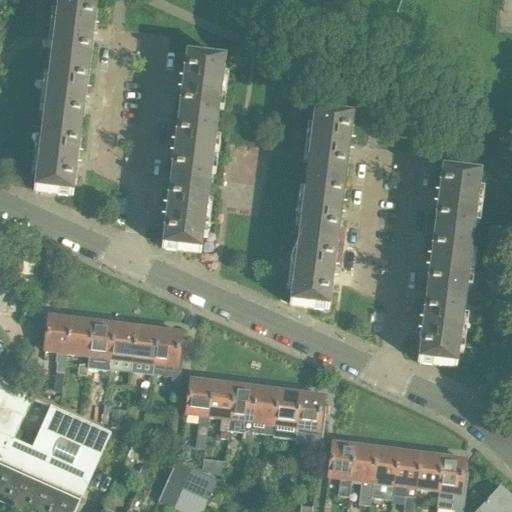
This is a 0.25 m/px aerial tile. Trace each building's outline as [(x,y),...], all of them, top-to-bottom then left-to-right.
[(51,50),(49,65),(88,69),(92,44),(94,31),(93,31),(97,4),(61,0),(57,0),(56,15),(55,15),(55,16),(54,27),(53,28),(54,28),(53,37),(52,37),(52,39),(53,39),(51,49),(51,50)] [(181,96),(177,121),(216,126),(218,112),(219,112),(219,111),(218,111),(220,100),(220,99),(221,90),(222,89),(221,89),(222,78),(223,78),(223,77),(225,61),(185,57),(182,83),(181,83),(180,96),(181,96)] [(43,114),(41,128),(81,133),(83,109),(84,107),(86,95),(85,95),(85,93),(88,69),(49,65),(48,79),(47,79),(47,80),(46,90),(46,91),(46,92),(45,101),(44,101),(44,102),(45,102),(43,113),(43,114)] [(307,164),(305,179),(344,183),(347,161),(347,158),(348,158),(350,146),(349,145),(352,119),(313,114),(311,129),(311,130),(310,141),(309,141),(309,142),(310,142),(309,152),(308,152),(308,153),(307,163),(307,164)] [(172,161),(169,185),(208,190),(210,176),(211,176),(211,174),(210,174),(212,164),(212,163),(213,153),(214,152),(213,152),(215,142),(215,140),(216,126),(177,121),(174,147),(173,147),(172,159),(173,159),(172,161)] [(81,133),(41,128),(40,142),(39,142),(39,143),(40,143),(38,154),(38,155),(37,164),(36,164),(36,166),(37,166),(35,176),(35,177),(35,178),(33,193),(72,198),(76,171),(78,158),(77,158),(81,133)] [(436,210),(433,235),(472,240),(474,226),(474,225),(475,214),(476,214),(476,213),(475,213),(477,204),(477,203),(478,192),(479,192),(479,191),(478,191),(480,176),(441,171),(438,197),(437,197),(435,210),(436,210)] [(299,228),(297,242),(336,247),(340,222),(342,209),(341,209),(344,183),(305,179),(303,193),(303,194),(302,204),(301,206),(302,206),(301,215),(300,215),(300,216),(299,227),(299,228)] [(208,190),(169,185),(166,210),(165,210),(164,223),(165,223),(161,250),(200,255),(202,239),(203,239),(203,238),(202,238),(204,228),(204,226),(205,217),(206,217),(206,216),(205,216),(207,205),(207,204),(208,190)] [(428,275),(425,299),(464,304),(466,290),(467,289),(466,288),(467,278),(468,278),(468,277),(469,267),(469,266),(470,256),(471,256),(471,254),(470,254),(472,240),(433,235),(430,259),(430,261),(429,261),(428,273),(428,274),(428,275)] [(336,247),(297,242),(295,256),(295,258),(294,268),(293,269),(294,269),(293,279),(292,279),(292,280),(293,280),(291,291),(291,290),(291,292),(289,307),(328,312),(332,285),(334,273),(333,272),(336,247)] [(464,304),(425,299),(422,322),(422,324),(421,324),(420,337),(417,364),(456,369),(458,353),(459,352),(458,352),(459,342),(460,342),(460,341),(460,340),(461,331),(461,330),(462,319),(463,319),(463,318),(462,318),(464,304)] [(48,319),(46,340),(44,353),(56,355),(55,364),(56,364),(65,363),(66,356),(70,322),(48,319)] [(66,356),(88,358),(92,325),(70,322),(66,356)] [(88,358),(110,361),(114,328),(92,325),(88,358)] [(130,374),(130,371),(131,364),(136,330),(114,328),(110,361),(109,369),(109,371),(130,374)] [(136,330),(131,364),(130,371),(131,371),(131,375),(152,377),(153,366),(157,333),(136,330)] [(160,333),(157,333),(153,366),(152,377),(171,379),(169,388),(169,392),(177,393),(180,377),(183,359),(185,342),(180,342),(181,336),(160,333)] [(65,363),(56,364),(55,374),(64,375),(65,363)] [(77,377),(86,378),(88,366),(79,367),(77,377)] [(64,375),(55,374),(53,393),(62,394),(64,375)] [(186,416),(207,419),(211,385),(190,382),(186,416)] [(0,419),(13,391),(12,391),(13,391),(11,390),(0,385),(0,419)] [(228,441),(229,434),(230,429),(228,429),(233,388),(211,385),(207,419),(221,421),(219,432),(220,432),(219,440),(228,441)] [(250,444),(251,435),(252,432),(250,431),(256,391),(233,388),(228,429),(230,429),(229,434),(242,435),(241,443),(250,444)] [(0,419),(0,470),(13,442),(33,400),(32,400),(31,399),(13,391),(0,419)] [(252,432),(251,435),(273,438),(274,428),(273,428),(277,393),(256,391),(250,431),(252,432)] [(273,428),(274,428),(294,430),(298,396),(277,393),(273,428)] [(298,396),(294,430),(293,438),(295,437),(294,445),(321,449),(326,410),(325,410),(325,411),(321,410),(323,399),(298,396)] [(5,511),(7,511),(28,511),(72,418),(72,417),(71,417),(52,409),(33,451),(6,508),(5,511)] [(111,417),(110,428),(110,429),(111,429),(122,430),(124,418),(111,417)] [(28,511),(52,511),(92,427),(91,427),(92,426),(90,426),(72,418),(28,511)] [(196,445),(205,446),(207,426),(198,427),(196,445)] [(92,427),(52,511),(76,511),(111,436),(92,427)] [(125,439),(135,441),(138,441),(139,429),(126,427),(125,439)] [(0,508),(5,511),(6,508),(33,451),(13,442),(0,470),(0,508)] [(132,446),(126,443),(122,450),(129,454),(132,446)] [(133,446),(127,458),(141,465),(147,453),(133,446)] [(348,499),(351,483),(354,449),(332,446),(328,480),(339,481),(337,498),(348,499)] [(369,508),(370,500),(376,452),(354,449),(351,483),(361,484),(358,507),(369,508)] [(391,502),(391,498),(396,454),(376,452),(370,500),(391,502)] [(412,511),(415,491),(419,457),(396,454),(391,498),(404,500),(402,511),(412,511)] [(415,491),(438,494),(441,460),(419,457),(415,491)] [(438,494),(437,500),(436,510),(451,511),(462,511),(467,475),(463,475),(464,463),(441,460),(438,494)] [(223,479),(225,464),(213,463),(212,475),(223,479)] [(158,503),(171,509),(173,510),(191,471),(176,465),(158,503)] [(173,510),(178,511),(180,511),(202,511),(216,482),(191,471),(173,510)] [(231,484),(242,489),(243,487),(245,482),(235,477),(232,482),(231,484)] [(252,493),(257,494),(264,495),(266,482),(254,480),(252,493)] [(510,511),(511,510),(511,506),(497,493),(479,511),(510,511)]
